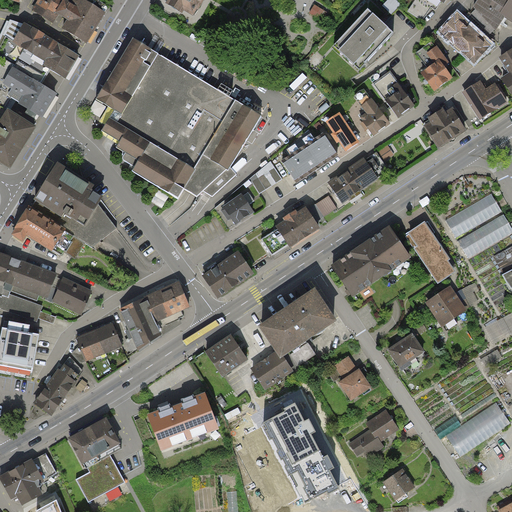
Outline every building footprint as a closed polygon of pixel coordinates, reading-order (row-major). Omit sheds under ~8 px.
[(86,43),(108,8),(95,0),(81,0),(82,1),(80,0),(39,0),(33,11),(53,23),(59,14),(69,20),(63,30),(86,43)] [(194,16),(202,0),(163,0),(164,0),(194,16)] [(399,5),(394,0),(389,0),(383,6),(391,14),(399,5)] [(416,0),(409,11),(422,20),(431,7),(435,9),(441,1),(443,3),(444,0),(416,0)] [(511,0),(479,0),(474,7),(476,10),(471,15),(489,35),(495,30),(496,31),(505,18),(511,22),(511,0)] [(393,34),(368,11),(335,48),(360,71),(393,34)] [(464,20),(458,14),(441,33),(475,63),(490,46),(485,41),(483,43),(461,24),(464,20)] [(0,161),(10,168),(35,128),(5,109),(12,99),(42,117),(54,96),(40,86),(50,69),(65,78),(78,57),(26,26),(10,21),(0,42),(0,161)] [(138,42),(133,39),(102,91),(96,100),(109,108),(100,122),(106,125),(102,132),(120,143),(116,148),(126,154),(124,157),(123,158),(123,159),(123,160),(124,161),(135,168),(132,172),(178,200),(184,190),(191,194),(197,198),(204,192),(213,198),(237,175),(230,168),(262,117),(138,42)] [(435,92),(452,79),(439,63),(444,59),(431,43),(417,54),(429,69),(422,75),(435,92)] [(511,52),(501,59),(511,75),(503,80),(511,94),(511,52)] [(414,106),(390,74),(374,85),(398,117),(414,106)] [(507,103),(495,85),(487,90),(484,85),(482,86),(479,83),(464,93),(481,120),(507,103)] [(389,124),(364,91),(355,97),(366,113),(359,118),(372,136),(389,124)] [(436,151),(468,129),(453,109),(422,130),(436,151)] [(357,143),(339,116),(328,123),(335,133),(332,135),(337,141),(339,140),(346,150),(357,143)] [(337,156),(323,135),(283,162),(297,183),(337,156)] [(386,161),(396,155),(390,144),(380,150),(386,161)] [(365,161),(363,158),(328,183),(343,205),(379,180),(378,179),(390,171),(377,152),(365,161)] [(283,180),(271,162),(256,175),(258,178),(252,182),(260,194),(283,180)] [(93,187),(58,165),(30,209),(85,243),(92,247),(117,229),(98,205),(102,197),(91,191),(93,187)] [(169,197),(158,190),(155,197),(165,203),(169,197)] [(242,197),(242,196),(230,204),(229,202),(225,205),(227,208),(222,211),(227,218),(230,216),(235,224),(253,212),(248,205),(254,201),(248,193),(242,197)] [(491,196),(447,221),(458,239),(501,215),(491,196)] [(337,209),(329,197),(308,212),(316,223),(337,209)] [(85,243),(30,209),(14,235),(23,240),(27,234),(61,255),(64,251),(72,256),(76,251),(79,253),(85,243)] [(318,231),(303,209),(257,240),(271,262),(318,231)] [(511,232),(504,217),(459,242),(470,260),(511,236),(511,232)] [(449,260),(424,224),(409,235),(418,247),(415,249),(439,284),(455,273),(447,262),(449,260)] [(390,229),(328,269),(349,301),(410,260),(390,229)] [(511,247),(493,256),(503,276),(501,278),(511,300),(511,247)] [(55,275),(0,254),(0,293),(9,297),(10,295),(11,291),(37,300),(39,294),(47,297),(55,275)] [(252,274),(239,254),(204,277),(218,297),(252,274)] [(90,294),(63,281),(54,301),(81,313),(90,294)] [(160,335),(159,332),(180,321),(179,319),(184,317),(181,310),(189,306),(179,284),(121,310),(126,321),(122,323),(129,339),(133,338),(139,350),(160,335)] [(449,289),(424,305),(440,328),(464,313),(449,289)] [(338,323),(316,290),(259,328),(280,361),(338,323)] [(0,293),(0,308),(37,322),(42,307),(10,295),(9,297),(0,293)] [(492,339),(511,330),(511,314),(486,326),(492,339)] [(8,330),(3,329),(0,347),(0,362),(33,368),(39,335),(29,333),(30,326),(10,323),(8,330)] [(113,324),(95,331),(104,353),(122,346),(113,324)] [(95,331),(77,339),(80,348),(73,355),(80,363),(104,353),(95,331)] [(409,334),(384,351),(398,372),(423,355),(409,334)] [(247,362),(233,339),(206,355),(220,378),(247,362)] [(69,356),(35,402),(51,413),(83,370),(69,356)] [(272,359),(251,373),(263,391),(284,377),(272,359)] [(348,403),(370,390),(350,359),(329,373),(348,403)] [(161,453),(219,430),(205,394),(147,416),(161,453)] [(511,424),(498,404),(442,440),(456,462),(511,426),(511,424)] [(399,433),(386,412),(368,424),(375,435),(363,443),(372,456),(383,449),(380,445),(399,433)] [(455,416),(438,428),(444,437),(461,425),(455,416)] [(115,438),(106,421),(70,440),(86,469),(88,468),(91,473),(77,480),(89,503),(126,483),(122,476),(116,465),(111,455),(121,449),(115,438)] [(309,467),(290,437),(274,448),(293,478),(309,467)] [(57,476),(46,456),(0,479),(0,487),(7,501),(13,498),(18,509),(35,500),(30,490),(57,476)] [(413,485),(402,471),(383,485),(393,499),(413,485)] [(67,511),(62,498),(36,508),(37,511),(67,511)] [(511,511),(511,499),(497,507),(499,511),(511,511)]
